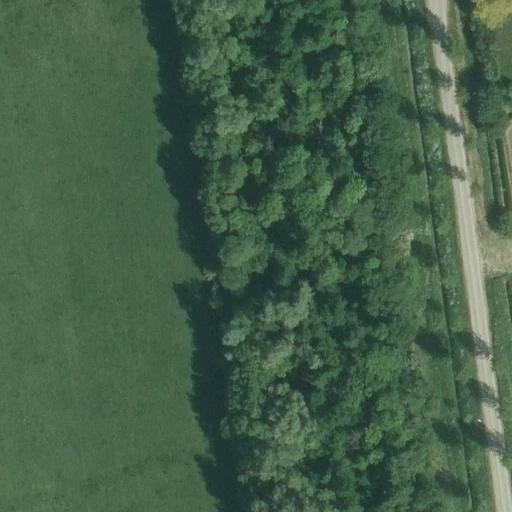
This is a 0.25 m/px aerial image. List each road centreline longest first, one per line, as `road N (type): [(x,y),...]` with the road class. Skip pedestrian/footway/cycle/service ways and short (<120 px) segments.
road 1 (unclassified): [(506,511),(436,0)]
road 2 (track): [(317,0),(356,273),(348,360),(369,511)]
